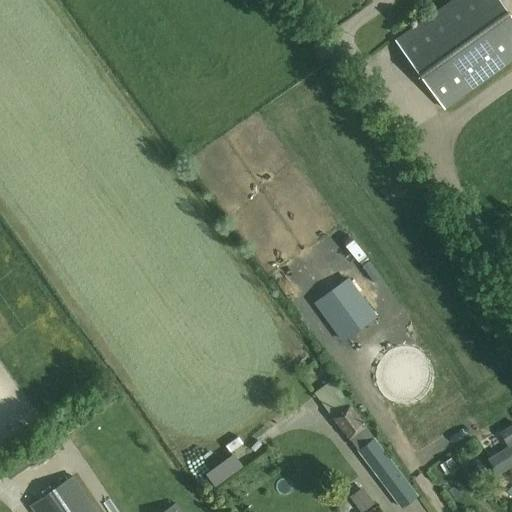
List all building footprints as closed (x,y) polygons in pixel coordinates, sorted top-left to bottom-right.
[(445,110),(511,60),(511,17),(499,0),(450,0),(395,40),(445,110)] [(347,275),(316,298),(344,337),(375,315),(347,275)] [(314,393),(349,438),(366,425),(332,380),(314,393)] [(511,425),(504,430),(501,432),(503,436),(510,446),(502,451),(489,459),(493,465),(498,473),(511,463),(511,425)] [(374,436),(356,449),(401,507),(418,494),(374,436)] [(232,453),(204,469),(212,483),(240,468),(232,453)] [(98,511),(73,474),(30,504),(35,511),(98,511)] [(361,488),(350,497),(361,510),(372,502),(361,488)] [(179,511),(171,500),(153,511),(179,511)]
